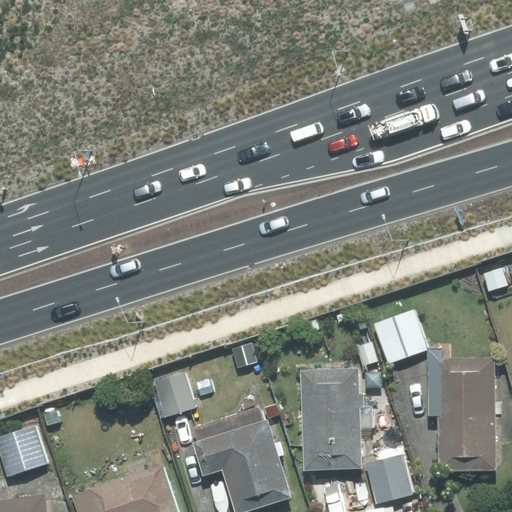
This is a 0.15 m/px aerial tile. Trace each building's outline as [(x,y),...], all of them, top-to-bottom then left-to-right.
[(511,263),(484,273),(492,297),(511,289),(511,288),(510,285),(511,284),(511,263)] [(414,309),(374,324),(389,364),(429,349),(414,309)] [(500,358),(445,357),(445,351),(430,351),(428,417),(443,417),(442,474),(498,475),(500,358)] [(361,367),(303,368),(304,470),(363,469),(361,367)] [(198,409),(188,370),(157,379),(167,417),(198,409)] [(38,423),(0,434),(0,455),(7,478),(51,465),(38,423)] [(205,477),(223,472),(235,511),(259,511),(289,503),(275,455),(265,424),(195,446),(205,477)] [(403,451),(368,461),(381,505),(416,494),(403,451)] [(80,511),(182,511),(175,492),(164,461),(74,493),(80,511)] [(51,511),(50,497),(0,502),(0,511),(51,511)]
